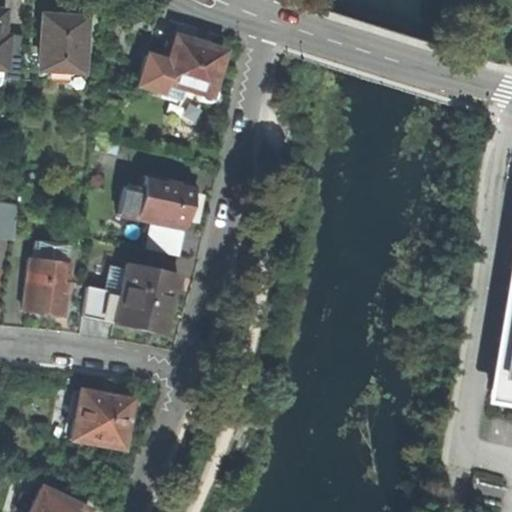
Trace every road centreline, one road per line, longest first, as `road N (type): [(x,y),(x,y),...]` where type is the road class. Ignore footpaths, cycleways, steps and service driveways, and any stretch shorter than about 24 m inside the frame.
road 1 (residential): [(174,361),(264,12)]
road 2 (residential): [(264,12),(492,84)]
road 3 (residential): [(174,361),(0,342)]
road 4 (residential): [(110,511),(174,361)]
